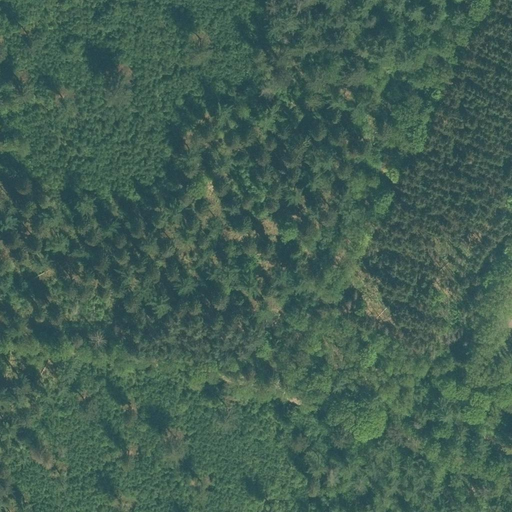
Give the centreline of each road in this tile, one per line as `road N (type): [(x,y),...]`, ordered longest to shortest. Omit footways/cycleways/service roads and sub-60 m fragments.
road 1 (track): [(466,0),(275,384),(511,468)]
road 2 (track): [(0,341),(189,363),(275,384)]
